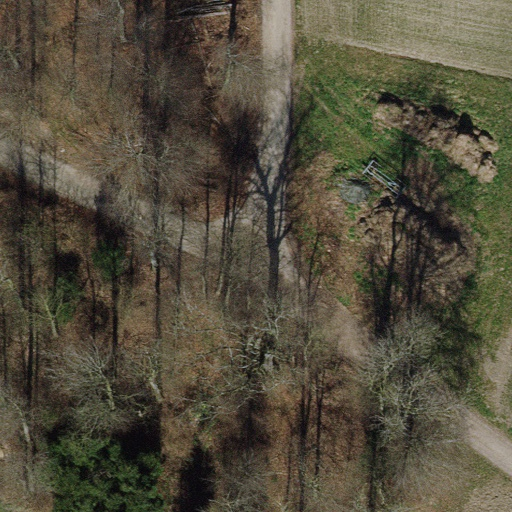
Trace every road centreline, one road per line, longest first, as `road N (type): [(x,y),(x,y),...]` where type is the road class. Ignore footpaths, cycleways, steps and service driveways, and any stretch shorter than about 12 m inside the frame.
road 1 (track): [(0,158),(110,211),(260,246),(500,452)]
road 2 (track): [(272,0),(271,149),(260,246)]
